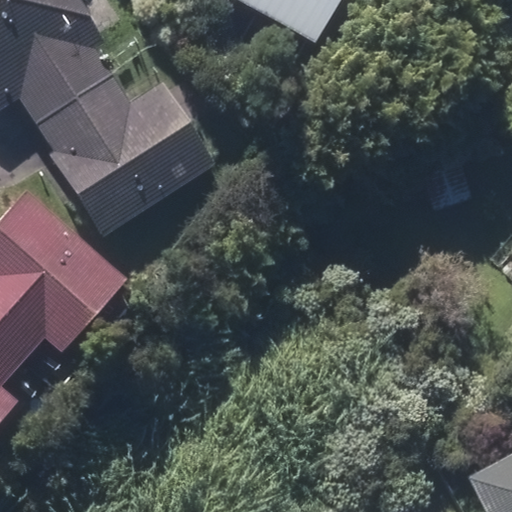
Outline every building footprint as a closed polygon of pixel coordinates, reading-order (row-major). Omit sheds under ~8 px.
[(0,0),(0,117),(19,106),(40,142),(101,241),(213,173),(159,85),(125,106),(94,55),(103,50),(72,0),(0,0)] [(223,0),(313,52),(342,0),(223,0)] [(459,158),(424,170),(438,215),(474,204),(459,158)] [(0,431),(22,407),(4,391),(48,341),(65,356),(125,288),(19,196),(0,218),(0,431)] [(511,511),(511,445),(457,475),(476,511),(511,511)]
